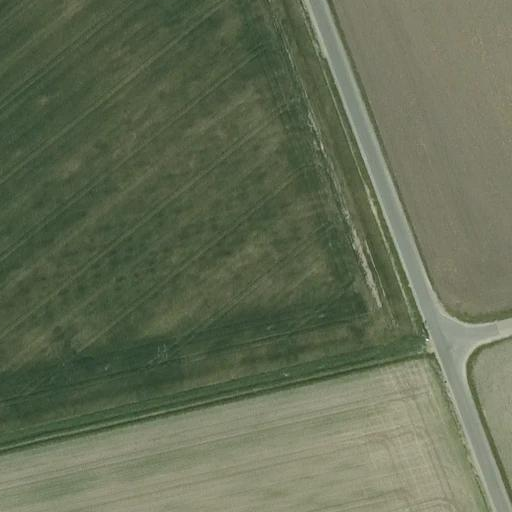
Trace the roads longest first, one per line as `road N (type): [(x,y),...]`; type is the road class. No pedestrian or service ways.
road 1 (unclassified): [(315,0),(450,338)]
road 2 (unclassified): [(450,338),(511,506)]
